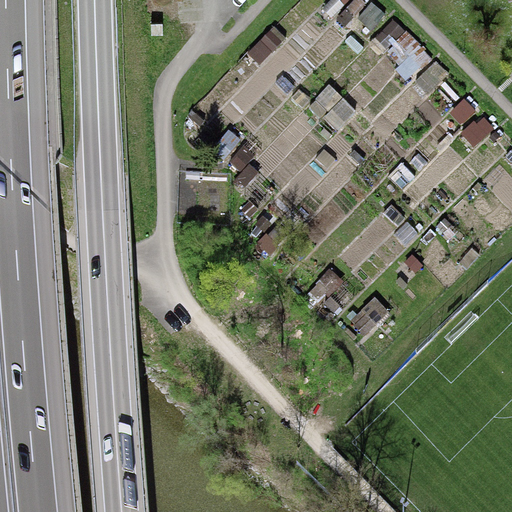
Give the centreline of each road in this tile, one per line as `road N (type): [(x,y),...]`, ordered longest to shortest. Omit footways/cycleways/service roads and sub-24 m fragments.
road 1 (motorway): [(37,511),(5,0)]
road 2 (trunk): [(94,0),(121,511)]
road 3 (track): [(386,511),(181,300)]
road 4 (track): [(186,20),(149,270)]
road 5 (track): [(149,270),(62,237),(0,179)]
